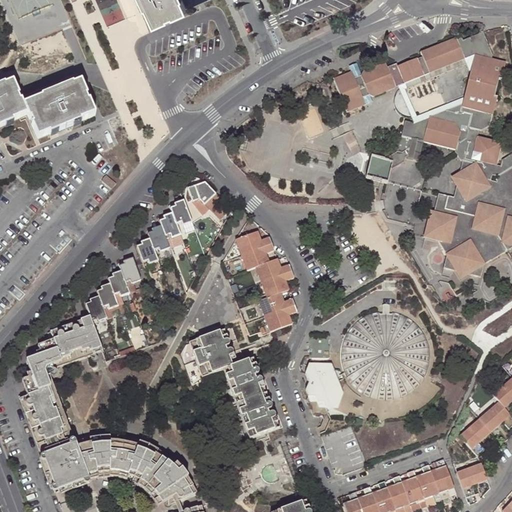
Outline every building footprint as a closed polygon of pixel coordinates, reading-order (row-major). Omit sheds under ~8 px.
[(139,0),(142,5),(144,4),(151,22),(184,8),(180,0),(139,0)] [(511,154),(502,161),(501,165),(497,165),(501,144),(477,138),(478,133),(485,129),(490,129),(492,117),(493,117),(497,100),(493,98),(496,90),(497,81),(502,82),(505,65),(491,61),(492,56),(482,33),(463,42),(460,37),(457,39),(456,38),(420,53),(421,57),(397,66),(395,63),(386,67),(384,62),(363,71),(360,75),(361,77),(355,80),(351,71),(332,78),(345,111),(348,111),(364,104),(360,94),(366,91),(367,93),(373,97),(395,88),(394,86),(398,85),(403,83),(404,85),(423,77),(422,74),(428,72),(429,75),(469,59),(474,68),(471,75),(464,100),(463,105),(414,124),(406,122),(402,137),(399,136),(396,150),(397,153),(383,160),(372,157),(366,179),(382,183),(388,185),(391,172),(404,164),(405,161),(409,160),(413,141),(423,144),(455,152),(455,155),(460,161),(462,162),(453,198),(452,203),(447,202),(448,197),(439,194),(434,213),(443,215),(456,237),(441,247),(446,255),(443,268),(479,278),(483,266),(485,264),(484,264),(491,259),(492,260),(511,247),(511,154)] [(466,65),(471,75),(474,68),(469,59),(429,75),(428,72),(422,74),(423,77),(404,85),(403,83),(398,85),(414,124),(463,105),(464,100),(417,117),(406,90),(466,65)] [(355,80),(361,77),(360,75),(356,64),(349,66),(351,71),(355,80)] [(0,128),(13,123),(12,121),(26,115),(36,139),(48,134),(49,136),(80,123),(79,121),(94,115),(88,102),(87,103),(85,97),(86,97),(80,83),(72,86),(71,85),(40,98),(41,99),(22,107),(12,83),(5,86),(4,84),(0,86),(0,128)] [(366,91),(360,94),(364,104),(365,106),(368,105),(371,104),(367,93),(366,91)] [(423,144),(413,141),(409,160),(408,161),(419,163),(423,144)] [(15,178),(11,183),(20,191),(24,187),(15,178)] [(104,178),(99,183),(108,191),(112,186),(104,178)] [(231,210),(206,182),(200,186),(196,188),(195,186),(188,188),(192,202),(199,199),(208,210),(215,205),(227,218),(231,210)] [(180,222),(182,226),(192,222),(184,200),(174,203),(175,206),(171,208),(172,213),(176,224),(180,222)] [(456,237),(443,215),(434,213),(430,212),(424,237),(437,240),(441,247),(456,237)] [(161,225),(165,237),(170,235),(171,238),(180,235),(176,224),(172,213),(163,216),(164,218),(159,220),(161,225)] [(195,230),(192,222),(182,226),(185,234),(195,230)] [(148,233),(150,238),(154,249),(158,248),(159,251),(169,248),(165,237),(161,225),(152,229),(153,231),(148,233)] [(241,237),(247,254),(272,245),(269,237),(260,240),(257,232),(241,237)] [(242,255),(247,254),(241,237),(236,239),(242,255)] [(158,260),(154,249),(150,238),(140,241),(141,244),(136,245),(142,261),(146,260),(148,263),(158,260)] [(274,251),(272,245),(247,254),(252,269),(255,268),(259,267),(269,263),(265,254),(274,251)] [(247,254),(242,255),(247,271),(252,269),(247,254)] [(118,264),(120,270),(125,281),(128,280),(130,283),(140,279),(132,257),(122,261),(123,263),(118,264)] [(269,263),(259,267),(264,282),(291,272),(288,265),(280,268),(277,260),(269,263)] [(260,283),(264,282),(259,267),(255,268),(260,283)] [(108,278),(109,282),(113,294),(117,292),(119,295),(128,291),(125,281),(120,270),(111,273),(112,276),(108,278)] [(291,272),(264,282),(270,297),(280,293),(288,290),(286,284),(294,281),(291,272)] [(96,290),(98,295),(102,305),(105,304),(107,307),(109,307),(117,304),(113,294),(109,282),(100,286),(101,289),(96,290)] [(264,282),(260,283),(266,299),(270,297),(264,282)] [(263,300),(268,315),(294,305),(291,298),(283,301),(280,293),(270,297),(266,299),(263,300)] [(89,315),(90,319),(95,318),(97,321),(106,317),(102,305),(98,295),(88,299),(89,301),(85,303),(88,313),(89,315)] [(263,317),(268,315),(263,300),(258,301),(263,317)] [(112,315),(109,307),(107,307),(105,304),(102,305),(106,317),(112,315)] [(297,312),(294,305),(268,315),(274,331),(289,325),(291,323),(288,316),(291,315),(297,312)] [(386,312),(378,313),(377,311),(369,313),(361,317),(358,320),(351,326),(349,329),(344,336),(342,345),(341,353),(341,357),(342,366),(345,374),(347,378),(352,385),(359,391),(362,393),(366,395),(373,397),(381,399),(385,399),(394,398),(398,397),(402,396),(410,392),(413,389),(419,383),(424,376),(428,368),(429,364),(430,355),(429,351),(428,342),(426,338),(425,334),(420,327),(414,321),(410,318),(403,314),(399,313),(394,311),(394,313),(386,312)] [(79,319),(92,352),(101,349),(90,319),(89,315),(79,319)] [(269,332),(274,331),(268,315),(263,317),(269,332)] [(44,442),(70,433),(47,369),(92,352),(79,319),(47,330),(46,332),(49,342),(36,347),(40,358),(25,363),(29,375),(21,378),(25,389),(44,442)] [(224,328),(188,341),(201,376),(222,368),(248,438),(278,427),(273,414),(267,416),(264,408),(270,406),(261,379),(255,380),(252,372),(257,369),(253,357),(237,363),(232,350),(226,352),(223,343),(228,341),(224,328)] [(310,357),(320,357),(329,356),(329,344),(324,344),(324,339),(329,339),(329,333),(309,334),(309,357),(310,357)] [(330,362),(320,362),(310,362),(309,362),(305,372),(308,381),(304,388),(308,397),(306,399),(312,415),(322,415),(323,417),(328,416),(326,408),(332,408),(341,389),(338,381),(334,381),(331,374),(332,368),(330,362)] [(511,377),(491,395),(498,403),(459,436),(476,457),(483,451),(478,444),(502,423),(508,430),(511,425),(511,418),(509,416),(511,413),(511,403),(511,402),(511,401),(511,377)] [(44,442),(25,389),(22,390),(16,393),(53,492),(92,477),(97,476),(102,475),(107,475),(112,475),(116,476),(121,477),(126,478),(127,479),(132,481),(136,483),(141,486),(145,490),(148,493),(152,497),(155,501),(157,504),(163,501),(161,497),(158,493),(155,489),(152,485),(148,482),(144,479),(140,476),(136,473),(131,471),(127,470),(122,468),(117,467),(112,467),(107,467),(102,467),(97,468),(92,469),(59,481),(48,452),(73,443),(73,441),(70,433),(44,442)] [(76,440),(73,441),(73,443),(48,452),(59,481),(92,469),(97,468),(102,467),(107,467),(112,467),(117,467),(122,468),(127,470),(131,471),(136,473),(140,476),(144,479),(148,482),(152,485),(155,489),(158,493),(161,497),(163,501),(171,497),(174,501),(196,491),(193,485),(190,479),(186,474),(182,469),(178,464),(173,460),(168,455),(163,451),(158,448),(152,445),(147,443),(140,440),(134,438),(128,437),(122,436),(115,435),(109,435),(102,435),(96,435),(89,436),(83,438),(76,440)] [(437,468),(434,469),(435,473),(431,474),(437,490),(438,493),(447,490),(446,487),(452,485),(442,459),(435,462),(437,468)] [(423,495),(424,498),(432,495),(431,492),(437,490),(431,474),(430,470),(428,464),(420,467),(423,474),(421,474),(422,477),(417,479),(423,495)] [(486,481),(483,472),(480,464),(455,473),(464,498),(474,494),(471,486),(486,481)] [(409,478),(406,479),(406,483),(402,484),(408,501),(409,503),(418,500),(418,497),(423,495),(417,479),(416,476),(414,469),(407,472),(409,478)] [(393,506),(394,509),(403,506),(402,503),(408,501),(402,484),(401,481),(399,475),(392,477),(394,483),(391,484),(392,488),(387,490),(393,506)] [(379,489),(377,489),(379,493),(374,495),(380,511),(385,511),(388,511),(387,508),(393,506),(387,490),(386,486),(384,480),(376,483),(379,489)] [(365,494),(362,494),(364,499),(359,500),(363,511),(376,511),(380,511),(374,495),(372,491),(370,485),(363,488),(365,494)] [(358,496),(356,490),(348,493),(351,499),(347,501),(348,504),(344,505),(346,511),(363,511),(359,500),(358,496)] [(447,490),(438,493),(441,499),(449,496),(447,490)] [(435,503),(432,495),(424,498),(427,506),(435,503)] [(427,506),(424,498),(418,500),(409,503),(412,511),(427,506)] [(308,511),(304,500),(272,511),(308,511)] [(403,506),(394,509),(395,511),(409,511),(412,511),(409,503),(408,501),(402,503),(403,506)] [(511,511),(511,501),(501,511),(511,511)]
